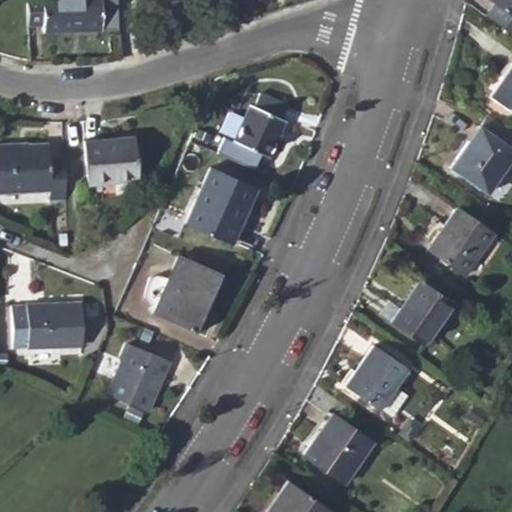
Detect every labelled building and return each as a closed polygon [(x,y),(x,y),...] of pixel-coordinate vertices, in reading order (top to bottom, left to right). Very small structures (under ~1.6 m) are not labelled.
[(42,27),(42,34),(101,32),(99,0),(25,0),(27,26),(42,27)] [(511,0),(489,0),(495,4),(486,17),(511,35),(511,0)] [(511,114),(511,61),(487,97),(511,114)] [(232,143),(266,159),(282,121),(279,119),(285,108),(258,94),(252,108),(249,106),(232,143)] [(486,192),(511,156),(511,132),(487,114),(478,126),(480,128),(470,142),(468,140),(456,156),(459,158),(451,169),(486,192)] [(468,140),(470,142),(480,128),(478,126),(468,140)] [(83,142),(86,187),(137,182),(134,138),(83,142)] [(0,193),(48,192),(48,202),(64,201),(63,161),(47,161),(46,145),(8,147),(8,146),(0,146),(0,193)] [(449,167),(451,169),(459,158),(456,156),(449,167)] [(184,224),(229,244),(254,189),(209,168),(184,224)] [(463,276),(494,232),(456,205),(425,250),(463,276)] [(151,315),(192,332),(217,275),(176,258),(151,315)] [(422,345),(452,301),(419,279),(399,309),(388,301),(378,315),(422,345)] [(9,306),(11,349),(81,347),(80,304),(9,306)] [(105,395),(144,412),(153,392),(149,391),(157,374),(161,375),(167,362),(125,344),(118,361),(120,362),(105,395)] [(395,387),(408,368),(372,344),(343,386),(379,411),(380,409),(392,418),(408,395),(395,387)] [(344,484),(373,442),(331,413),(302,455),(344,484)] [(333,511),(286,479),(263,511),(333,511)]
